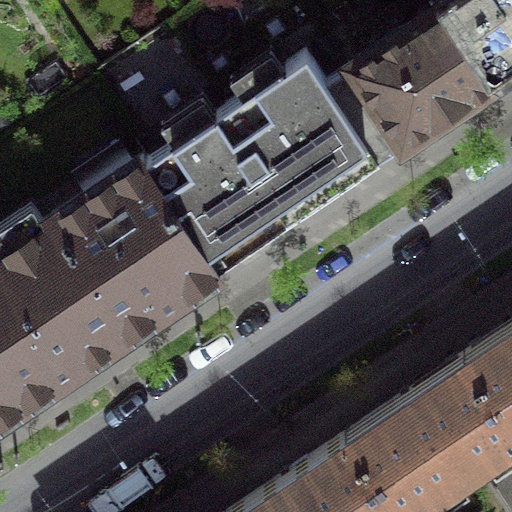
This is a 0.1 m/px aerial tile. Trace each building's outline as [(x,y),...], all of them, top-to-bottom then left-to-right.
[(353,60),(405,137),(495,77),(442,0),(440,0),(441,1),(353,60)] [(511,0),(442,0),(495,77),(511,65),(511,0)] [(147,154),(219,262),(405,137),(353,60),(352,59),(326,76),(306,46),(147,154)] [(147,154),(144,149),(0,245),(0,408),(219,262),(147,154)] [(511,315),(462,349),(511,422),(511,315)] [(511,422),(462,349),(344,429),(399,511),(401,511),(483,457),(511,500),(511,422)] [(399,511),(344,429),(224,509),(225,511),(399,511)]
